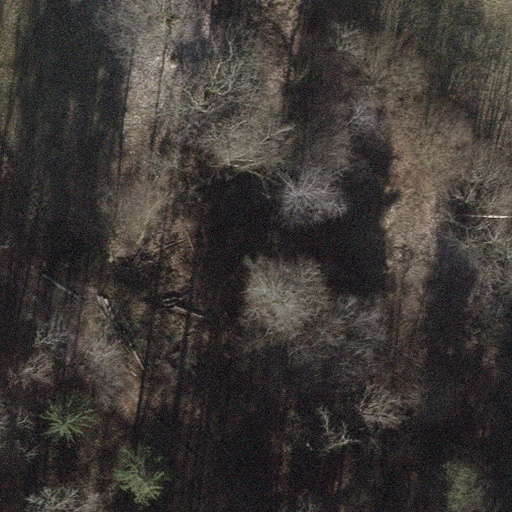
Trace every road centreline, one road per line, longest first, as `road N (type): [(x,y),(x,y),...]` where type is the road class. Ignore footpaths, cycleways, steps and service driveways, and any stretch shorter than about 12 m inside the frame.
road 1 (track): [(0,274),(262,511)]
road 2 (track): [(381,199),(511,419)]
